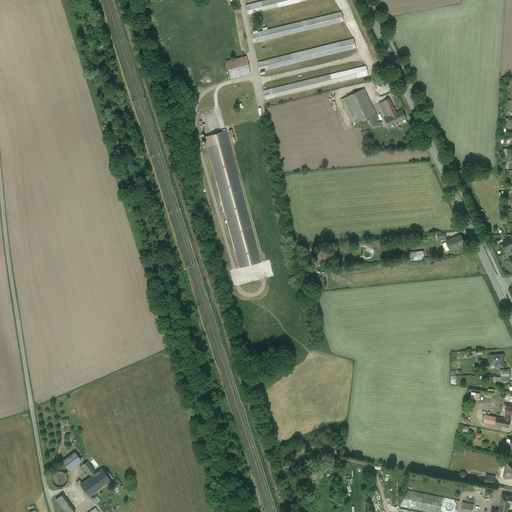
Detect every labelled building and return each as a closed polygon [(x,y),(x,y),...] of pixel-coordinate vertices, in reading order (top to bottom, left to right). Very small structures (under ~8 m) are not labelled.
[(305,0),(265,0),(246,5),(248,14),(305,0)] [(343,21),(341,12),(252,33),(254,42),(343,21)] [(355,47),(353,39),(258,62),(260,71),(355,47)] [(246,56),(225,61),(230,79),(250,74),(246,56)] [(368,75),(365,66),(264,90),(266,100),(368,75)] [(387,80),(377,84),(381,94),(391,90),(387,80)] [(379,119),(364,88),(347,96),(357,117),(358,121),(368,116),(371,123),(372,123),(379,119)] [(351,120),(357,117),(347,96),(339,100),(349,121),(351,120)] [(396,113),(389,98),(383,101),(390,115),(396,113)] [(390,115),(383,101),(378,103),(385,118),(390,115)] [(406,118),(401,110),(396,113),(400,121),(406,118)] [(396,113),(390,115),(394,124),(400,121),(396,113)] [(390,115),(385,118),(383,119),(387,127),(394,124),(390,115)] [(261,261),(225,131),(203,137),(239,268),(261,261)] [(450,249),(464,242),(459,233),(445,239),(450,249)] [(511,238),(503,242),(506,249),(510,247),(511,246),(511,238)] [(503,354),(491,354),(491,364),(496,364),(496,366),(504,366),(503,354)] [(496,417),(487,415),(485,422),(495,424),(496,417)] [(505,418),(496,416),(496,417),(495,424),(494,424),(495,424),(498,425),(499,425),(502,426),(503,426),(506,426),(509,427),(511,419),(505,418)] [(61,431),(69,431),(69,419),(60,419),(61,431)] [(331,434),(278,451),(281,462),(334,445),(331,434)] [(334,445),(281,462),(284,472),(337,455),(334,445)] [(455,452),(464,454),(466,448),(456,445),(455,452)] [(74,451),(62,461),(68,469),(81,460),(74,451)] [(99,464),(93,457),(90,459),(95,467),(99,464)] [(88,496),(110,480),(102,468),(95,472),(87,461),(82,464),(90,476),(79,483),(88,496)] [(68,480),(68,479),(68,478),(67,476),(67,475),(66,474),(65,473),(64,472),(62,472),(61,472),(59,472),(58,472),(56,473),(55,474),(54,475),(54,476),(54,478),(53,479),(54,481),(54,482),(55,483),(56,485),(57,485),(58,486),(60,486),(61,486),(64,486),(65,485),(66,484),(67,483),(67,482),(68,480)] [(495,476),(486,474),(486,478),(481,477),(480,482),(493,485),(495,476)] [(457,511),(460,500),(404,488),(400,506),(431,511),(457,511)] [(55,500),(63,511),(72,511),(75,510),(63,493),(55,500)] [(511,495),(503,494),(500,510),(492,509),(491,511),(508,511),(507,511),(508,508),(510,509),(510,506),(508,506),(509,502),(511,502),(511,495)] [(472,511),(474,504),(462,502),(460,511),(472,511)]
